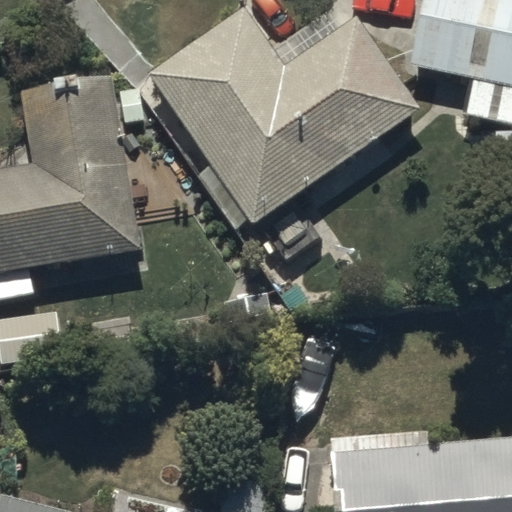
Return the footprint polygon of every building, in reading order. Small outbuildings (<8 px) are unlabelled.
[(511,0),(426,0),(415,66),(476,77),(469,117),(511,124),(511,0)] [(321,236),(294,198),(420,109),(352,14),(289,58),(248,1),(148,72),(257,225),(260,223),(287,261),(321,236)] [(25,92),(34,161),(0,167),(0,271),(143,252),(119,79),(25,92)] [(511,511),(511,439),(431,444),(429,432),(334,437),(338,511),(511,511)] [(118,511),(73,511),(4,495),(0,510),(0,511),(130,511),(119,509),(118,511)]
